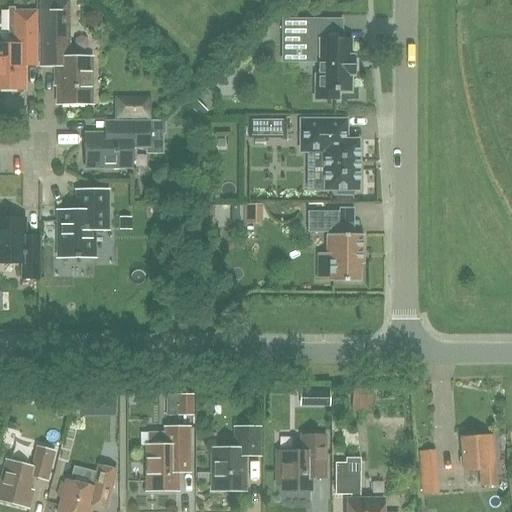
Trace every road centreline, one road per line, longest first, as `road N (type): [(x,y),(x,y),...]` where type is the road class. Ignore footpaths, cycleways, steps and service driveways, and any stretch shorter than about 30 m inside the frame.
road 1 (unclassified): [(407,356),(0,353)]
road 2 (residential): [(404,0),(407,356)]
